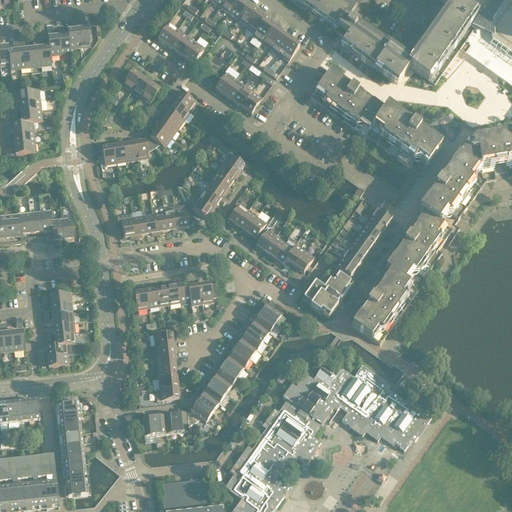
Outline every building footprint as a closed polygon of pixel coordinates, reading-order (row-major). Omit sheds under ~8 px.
[(213,0),(211,3),(220,10),(226,0),(213,0)] [(238,0),(226,0),(220,10),(229,16),(240,1),(238,0)] [(296,0),(304,5),(315,13),(326,21),(337,29),(334,33),(345,41),(342,46),(353,54),(364,62),(375,70),(386,78),(397,86),(409,69),(410,69),(411,67),(410,65),(400,58),(389,51),(378,43),(367,35),(355,27),(350,23),(352,20),(351,15),(349,13),(351,10),(340,2),(336,0),(296,0)] [(511,0),(440,0),(435,9),(445,16),(439,24),(438,26),(431,35),(423,46),(416,57),(415,57),(413,60),(410,65),(411,67),(410,69),(409,69),(414,73),(415,73),(422,78),(422,79),(423,79),(428,83),(434,87),(435,86),(437,83),(440,79),(441,77),(442,76),(453,60),(457,55),(458,54),(458,53),(460,50),(461,50),(466,43),(468,44),(468,45),(469,45),(470,46),(471,46),(475,50),(475,51),(476,52),(477,53),(480,55),(486,59),(495,58),(510,69),(511,70),(511,0)] [(229,16),(238,22),(249,7),(240,1),(229,16)] [(249,7),(238,22),(247,29),(257,13),(249,7)] [(247,29),(255,35),(263,24),(264,24),(267,20),(257,13),(247,29)] [(255,35),(252,38),(261,45),(272,30),(264,24),(263,24),(255,35)] [(157,41),(167,47),(178,32),(168,26),(157,41)] [(88,30),(78,31),(80,51),(90,50),(88,30)] [(261,45),(270,51),(281,36),(272,30),(261,45)] [(70,52),(80,51),(78,31),(67,32),(68,37),(70,52)] [(167,47),(175,54),(186,38),(178,32),(167,47)] [(290,42),(281,36),(270,51),(279,58),(290,42)] [(71,57),(70,52),(68,37),(58,38),(60,58),(71,57)] [(50,59),(60,58),(58,38),(47,39),(49,48),(50,59)] [(175,54),(184,60),(195,45),(186,38),(175,54)] [(299,49),(290,42),(279,58),(288,64),(299,49)] [(204,51),(195,45),(184,60),(193,66),(194,66),(199,59),(204,51)] [(0,69),(10,68),(8,53),(9,53),(8,48),(0,48),(0,69)] [(49,48),(39,49),(41,69),(51,68),(50,59),(49,48)] [(39,49),(29,50),(31,71),(41,69),(39,49)] [(21,72),(31,71),(29,50),(18,52),(21,72)] [(10,68),(10,73),(21,72),(18,52),(9,53),(8,53),(10,68)] [(203,62),(199,59),(194,66),(199,69),(203,62)] [(270,71),(267,75),(276,81),(279,78),(274,74),(270,71)] [(122,87),(131,94),(142,79),(133,72),(122,87)] [(511,123),(511,125),(492,128),(488,129),(486,133),(486,138),(461,142),(446,144),(400,112),(398,115),(387,107),(384,112),(356,92),(358,89),(353,85),(351,88),(330,73),(310,101),(365,140),(366,139),(409,170),(419,177),(396,209),(393,210),(390,207),(384,215),(392,221),(391,221),(406,232),(406,231),(406,232),(405,234),(409,237),(385,270),(390,273),(370,301),(368,299),(364,304),(367,306),(351,328),(379,347),(418,293),(416,291),(442,256),(438,253),(451,234),(438,225),(442,220),(446,215),(457,223),(486,183),(496,182),(493,167),(499,166),(505,165),(507,180),(511,178),(511,123)] [(215,91),(224,97),(235,82),(226,76),(215,91)] [(274,84),(265,77),(262,81),(271,88),(274,84)] [(131,94),(140,100),(151,85),(142,79),(131,94)] [(224,97),(233,103),(244,88),(235,82),(224,97)] [(160,92),(151,85),(140,100),(149,107),(160,92)] [(246,85),(244,88),(233,103),(242,110),(253,95),(255,91),(246,85)] [(178,100),(175,104),(190,115),(197,106),(177,91),(173,96),(178,100)] [(19,94),(20,105),(40,103),(39,92),(19,94)] [(253,95),(242,110),(251,116),(262,101),(253,95)] [(20,105),(21,115),(41,113),(40,103),(20,105)] [(169,109),(167,111),(184,124),(190,115),(175,104),(171,110),(169,109)] [(184,124),(167,111),(165,114),(167,116),(162,122),(178,132),(184,124)] [(42,124),(41,113),(21,115),(22,125),(22,126),(32,124),(33,125),(42,124)] [(156,126),(154,129),(171,141),(178,132),(162,122),(158,128),(156,126)] [(34,135),(33,125),(32,124),(22,126),(22,125),(12,126),(13,131),(3,132),(3,138),(34,135)] [(171,141),(154,129),(152,132),(154,133),(149,140),(147,141),(154,151),(160,147),(165,151),(171,141)] [(35,145),(34,135),(3,138),(4,143),(14,142),(14,147),(35,145)] [(137,141),(134,142),(137,163),(148,161),(147,155),(154,151),(147,141),(145,142),(137,144),(137,141)] [(130,145),(123,146),(126,165),(137,163),(134,142),(130,142),(130,145)] [(36,155),(35,145),(14,147),(15,152),(5,153),(6,158),(36,155)] [(116,166),(112,145),(109,146),(109,148),(101,150),(105,168),(116,166)] [(116,145),(112,145),(116,166),(126,165),(123,146),(116,147),(116,145)] [(229,157),(222,166),(240,178),(242,175),(240,174),(244,168),(229,157)] [(222,166),(216,175),(231,186),(235,180),(237,181),(240,178),(222,166)] [(227,192),(231,186),(216,175),(210,184),(227,196),(229,193),(227,192)] [(210,184),(204,192),(219,203),(223,197),(225,199),(227,196),(210,184)] [(358,190),(352,199),(357,203),(364,194),(358,190)] [(204,192),(197,201),(214,214),(217,211),(214,209),(219,203),(204,192)] [(212,216),(214,214),(197,201),(191,211),(206,221),(210,215),(212,216)] [(174,209),(178,234),(181,233),(181,231),(189,230),(185,207),(174,209)] [(237,228),(248,213),(239,207),(227,224),(230,226),(231,224),(237,228)] [(174,209),(163,211),(167,233),(174,232),(174,235),(178,234),(174,209)] [(152,212),(153,217),(157,238),(160,237),(160,235),(167,233),(163,211),(163,210),(152,212)] [(242,235),(245,237),(257,220),(259,216),(250,210),(248,213),(237,228),(243,233),(242,235)] [(377,210),(370,219),(385,229),(391,221),(392,221),(384,215),(377,210)] [(42,235),(52,234),(51,223),(50,213),(40,215),(42,235)] [(131,216),(135,241),(139,241),(138,238),(146,237),(143,219),(142,214),(131,215),(131,216)] [(32,236),(42,235),(40,215),(29,216),(32,236)] [(22,237),(32,236),(29,216),(19,217),(21,237),(22,237)] [(132,242),(135,241),(131,216),(117,219),(118,226),(121,225),(124,241),(132,239),(132,242)] [(0,248),(23,246),(22,237),(21,237),(19,217),(0,218),(0,248)] [(153,217),(143,219),(146,237),(153,236),(153,238),(157,238),(153,217)] [(370,219),(364,227),(379,238),(385,229),(370,219)] [(266,226),(257,220),(245,237),(247,239),(249,237),(255,241),(266,226)] [(71,221),(61,222),(63,242),(73,241),(71,221)] [(61,222),(51,223),(52,234),(53,243),(63,242),(61,222)] [(364,227),(359,235),(374,246),(379,238),(364,227)] [(265,254),(276,239),(267,232),(254,250),(258,252),(259,250),(265,254)] [(359,235),(353,244),(368,254),(374,246),(359,235)] [(269,260),(272,262),(285,245),(276,239),(265,254),(271,258),(269,260)] [(353,244),(347,252),(362,263),(368,254),(353,244)] [(283,267),(286,263),(285,263),(293,251),(285,245),(272,262),(275,264),(277,262),(283,267)] [(290,269),(293,271),(305,254),(296,247),(293,251),(285,263),(286,263),(291,267),(290,269)] [(347,252),(341,260),(356,271),(362,263),(347,252)] [(314,260),(305,254),(293,271),(296,273),(297,271),(303,276),(314,260)] [(350,280),(356,271),(341,260),(335,269),(350,280)] [(315,284),(303,301),(312,307),(310,309),(319,315),(321,313),(329,319),(337,308),(340,310),(341,310),(344,306),(343,305),(340,303),(353,286),(339,276),(327,293),(315,284)] [(188,286),(177,287),(180,306),(190,304),(191,304),(188,290),(189,290),(188,286)] [(215,286),(199,289),(202,307),(213,305),(212,301),(218,300),(215,286)] [(177,287),(166,289),(169,308),(180,306),(177,287)] [(166,289),(155,291),(159,309),(169,308),(166,289)] [(191,309),(202,307),(199,289),(189,290),(188,290),(191,304),(190,304),(191,309)] [(148,311),(159,309),(155,291),(145,293),(148,311)] [(137,313),(148,311),(145,293),(134,295),(137,313)] [(50,297),(51,308),(72,306),(70,295),(50,297)] [(270,303),(267,308),(274,313),(277,308),(270,303)] [(72,306),(51,308),(52,318),(73,316),(72,306)] [(282,318),(274,313),(267,308),(266,307),(262,314),(260,312),(258,315),(275,327),(279,330),(286,321),(281,318),(282,318)] [(254,325),(269,336),(275,327),(258,315),(256,318),(258,319),(254,325)] [(52,318),(54,328),(74,326),(73,316),(52,318)] [(262,345),(269,336),(254,325),(250,331),(248,329),(245,333),(262,345)] [(54,328),(55,338),(75,336),(74,326),(54,328)] [(12,334),(14,354),(24,353),(22,333),(12,334)] [(245,337),(241,343),(256,354),(262,345),(245,333),(243,335),(245,337)] [(12,334),(1,335),(4,355),(14,354),(12,334)] [(76,346),(75,336),(55,338),(56,348),(66,347),(76,346)] [(153,338),(155,349),(173,347),(172,336),(171,336),(160,337),(158,337),(153,338)] [(250,362),(256,354),(241,343),(237,349),(235,347),(233,350),(250,362)] [(46,349),(47,359),(67,357),(66,347),(56,348),(46,349)] [(156,360),(174,358),(173,347),(155,349),(156,360)] [(244,371),(250,362),(233,350),(231,353),(233,355),(228,361),(244,371)] [(68,368),(67,357),(47,359),(48,370),(68,368)] [(176,369),(174,358),(156,360),(157,371),(176,369)] [(220,368),(237,380),(244,371),(228,361),(224,367),(222,365),(220,368)] [(231,389),(237,380),(220,368),(218,371),(220,372),(216,378),(231,389)] [(287,403),(279,415),(313,439),(330,415),(334,418),(340,410),(347,415),(341,423),(363,438),(365,435),(377,444),(380,440),(380,439),(404,405),(392,396),(393,395),(385,389),(388,386),(362,368),(353,380),(341,371),(335,380),(322,371),(313,383),(304,377),(296,390),(291,387),(282,400),(287,403)] [(158,381),(177,379),(176,369),(157,371),(158,381)] [(207,386),(225,398),(231,389),(216,378),(212,384),(210,383),(207,386)] [(178,390),(177,379),(158,381),(159,392),(178,390)] [(218,407),(225,398),(207,386),(205,388),(207,390),(203,396),(218,407)] [(178,390),(159,392),(155,392),(157,404),(179,401),(178,390)] [(195,403),(212,415),(218,407),(203,396),(199,402),(197,400),(195,403)] [(380,439),(380,440),(393,448),(394,447),(404,454),(412,442),(414,444),(432,419),(420,410),(420,409),(420,410),(407,401),(408,400),(407,400),(404,405),(380,439)] [(27,403),(29,424),(39,423),(37,402),(27,403)] [(29,424),(27,403),(16,405),(19,425),(29,424)] [(206,425),(212,415),(195,403),(193,406),(195,407),(190,414),(188,415),(194,425),(201,421),(206,425)] [(19,425),(16,405),(6,406),(9,426),(19,425)] [(58,407),(59,418),(79,416),(82,416),(80,405),(67,407),(58,407)] [(0,406),(0,426),(9,426),(6,406),(0,406)] [(275,511),(274,511),(288,490),(276,481),(284,470),(289,473),(298,461),(306,467),(316,454),(315,453),(321,445),(313,439),(279,415),(274,412),(265,425),(269,428),(252,452),(247,449),(229,474),(234,477),(225,489),(242,502),(234,511),(275,511)] [(166,437),(177,436),(174,415),(171,416),(171,418),(164,419),(166,437)] [(174,415),(177,436),(188,435),(187,430),(194,425),(188,415),(186,416),(178,417),(178,415),(174,415)] [(80,426),(79,416),(59,418),(60,428),(80,426)] [(156,417),(153,418),(155,438),(166,437),(164,419),(157,420),(156,417)] [(144,440),(155,438),(153,418),(149,418),(150,420),(142,421),(144,440)] [(60,428),(61,438),(81,436),(80,426),(60,428)] [(82,446),(81,436),(61,438),(62,449),(82,446)] [(82,446),(62,449),(63,459),(83,457),(82,446)] [(53,456),(32,459),(38,510),(59,508),(53,456)] [(83,457),(63,459),(64,469),(85,467),(83,457)] [(17,511),(22,511),(38,510),(32,459),(12,461),(17,511)] [(0,462),(0,511),(17,511),(12,461),(0,462)] [(64,469),(65,479),(86,477),(85,467),(64,469)] [(65,479),(67,489),(87,487),(86,477),(65,479)] [(221,511),(222,510),(207,511),(206,511),(204,488),(193,479),(189,484),(163,487),(164,500),(163,500),(163,511),(221,511)] [(88,498),(87,487),(67,489),(68,500),(88,498)]
